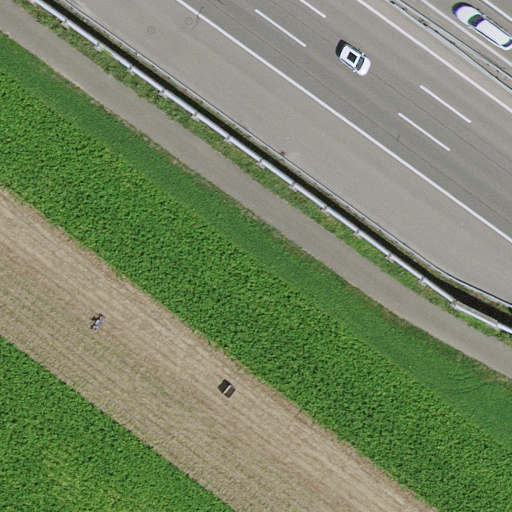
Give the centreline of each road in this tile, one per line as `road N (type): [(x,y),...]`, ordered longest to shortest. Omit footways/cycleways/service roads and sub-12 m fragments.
road 1 (track): [(511,363),(402,301),(0,9)]
road 2 (motorway): [(283,0),(511,175)]
